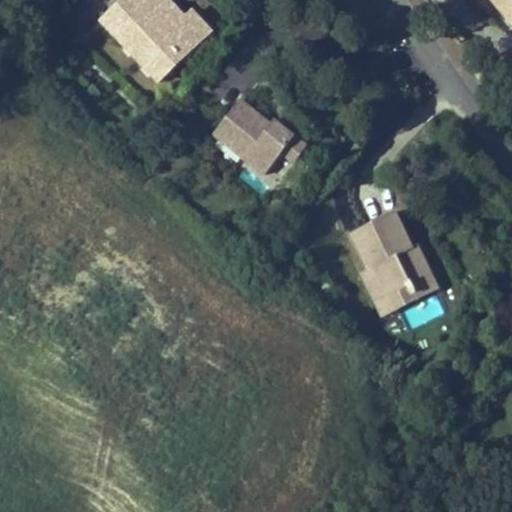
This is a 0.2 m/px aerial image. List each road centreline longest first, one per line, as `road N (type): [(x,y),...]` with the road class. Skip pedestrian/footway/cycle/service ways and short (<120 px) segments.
road 1 (residential): [(511,159),(387,0)]
road 2 (unknown): [(449,80),(364,205)]
